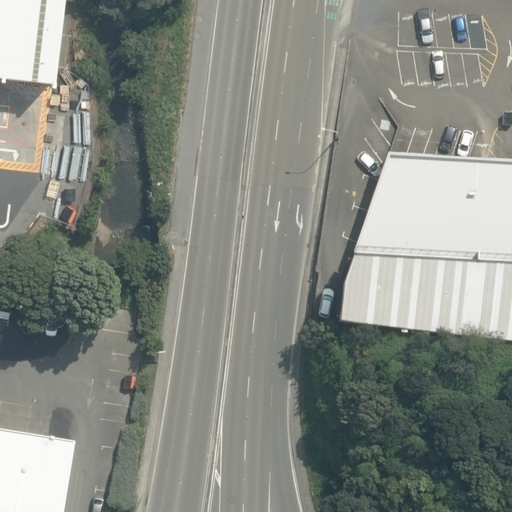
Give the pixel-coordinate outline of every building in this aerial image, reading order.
[(0,0),(0,75),(48,81),(56,0),(0,0)] [(0,185),(76,190),(79,143),(0,137),(0,185)] [(511,161),(384,154),(347,261),(511,266),(511,161)] [(511,266),(347,261),(345,261),(334,292),(332,328),(511,345),(511,266)] [(0,511),(60,511),(71,446),(0,434),(0,511)]
